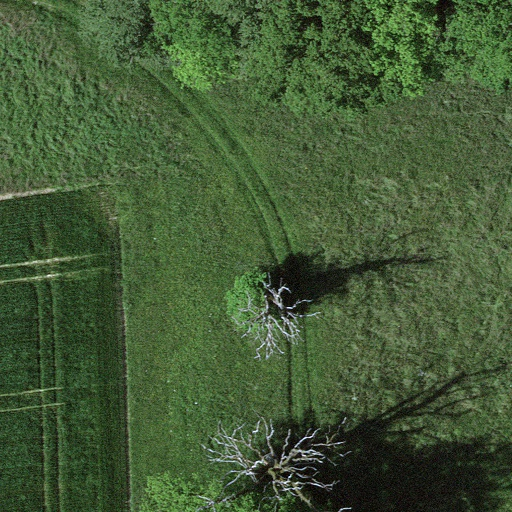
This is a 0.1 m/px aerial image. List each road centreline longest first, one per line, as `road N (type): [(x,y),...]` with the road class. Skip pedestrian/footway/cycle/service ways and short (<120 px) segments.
road 1 (track): [(511,19),(460,29),(129,36),(16,0)]
road 2 (track): [(302,511),(306,255),(276,33)]
